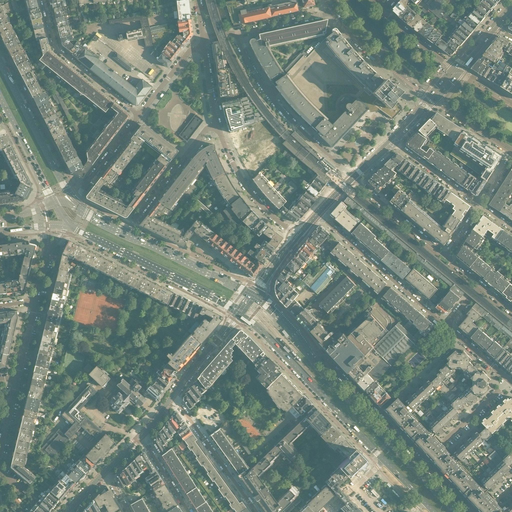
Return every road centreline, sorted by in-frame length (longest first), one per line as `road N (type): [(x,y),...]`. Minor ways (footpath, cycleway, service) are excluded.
road 1 (residential): [(468,511),(325,360),(309,354)]
road 2 (secondary): [(454,511),(309,354)]
road 3 (secondary): [(240,315),(383,460)]
road 4 (residential): [(353,177),(267,93),(233,33)]
road 5 (secondary): [(71,226),(234,311)]
road 6 (residential): [(317,213),(449,325)]
road 7 (residential): [(138,115),(55,48),(43,0)]
road 8 (secondary): [(73,200),(0,62)]
road 9 (residential): [(255,511),(172,395)]
road 10 (residential): [(215,124),(125,233)]
road 11 (residential): [(297,235),(250,194),(215,124)]
road 12 (secondary): [(251,295),(125,233)]
road 13 (residential): [(333,12),(427,98)]
road 14 (residential): [(446,257),(353,177)]
